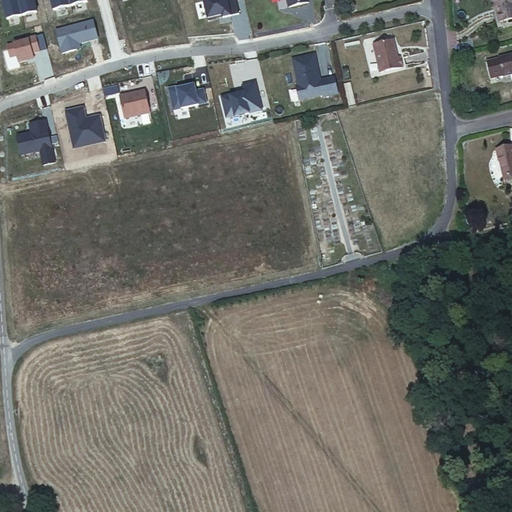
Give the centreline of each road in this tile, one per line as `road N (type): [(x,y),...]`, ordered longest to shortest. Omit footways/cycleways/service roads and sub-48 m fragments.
road 1 (residential): [(452,132),(447,216),(435,238),(321,276),(72,331),(7,359)]
road 2 (residential): [(437,1),(274,42),(119,64)]
road 3 (unclassified): [(7,359),(13,448),(32,511)]
road 4 (residential): [(437,1),(452,132)]
road 5 (residential): [(119,64),(0,106)]
